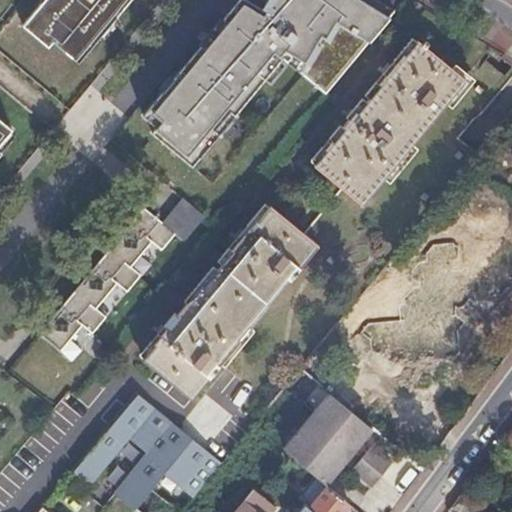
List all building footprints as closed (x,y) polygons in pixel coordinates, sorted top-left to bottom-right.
[(42,0),(21,26),(47,48),(52,42),(77,63),(130,0),(42,0)] [(325,95),(394,13),(373,0),(273,0),(265,13),(243,0),(240,0),(143,117),(156,128),(152,133),(192,167),(282,59),(325,95)] [(312,166),(360,206),(464,81),(416,41),(403,57),(401,55),(376,85),(378,86),(355,115),(352,113),(339,129),(341,131),(331,143),(329,141),(322,150),(324,151),(312,166)] [(0,155),(1,155),(0,153),(0,145),(11,131),(0,122),(0,155)] [(351,222),(359,209),(345,200),(337,213),(351,222)] [(38,334),(60,352),(81,326),(92,335),(105,318),(95,310),(116,285),(126,293),(140,277),(130,268),(151,243),(161,252),(175,235),(183,242),(204,218),(188,205),(177,218),(172,213),(162,224),(143,209),(38,334)] [(308,227),(329,243),(345,222),(325,206),(308,227)] [(140,362),(189,401),(237,343),(234,341),(246,326),(249,329),(316,247),(268,207),(256,221),(254,219),(228,250),(230,252),(201,288),(199,286),(173,316),(176,318),(165,332),(162,330),(150,344),(153,347),(140,362)] [(448,370),(458,358),(457,334),(465,325),(458,319),(472,303),(478,308),(485,300),(501,297),(511,283),(511,256),(495,257),(486,250),(479,258),(470,251),(464,259),(455,260),(457,249),(452,245),(431,247),(424,255),(425,263),(417,264),(410,273),(410,280),(412,280),(412,287),(411,287),(403,296),(387,283),(376,297),(389,308),(390,311),(397,310),(398,320),(367,325),(359,335),(368,342),(369,351),(386,364),(402,363),(411,370),(418,361),(434,359),(448,370)] [(301,368),(322,385),(331,375),(310,358),(301,368)] [(323,486),(371,428),(329,394),(281,451),(316,480),(323,486)] [(136,395),(73,471),(88,483),(126,437),(146,452),(114,493),(134,510),(166,472),(194,495),(220,464),(136,395)] [(390,463),(370,447),(351,470),(371,487),(390,463)] [(298,511),(343,511),(348,507),(323,486),(316,480),(304,495),(313,502),(308,508),(304,505),(298,511)] [(270,511),(274,508),(252,489),(233,511),(270,511)] [(447,508),(451,511),(481,511),(484,509),(460,491),(447,508)]
